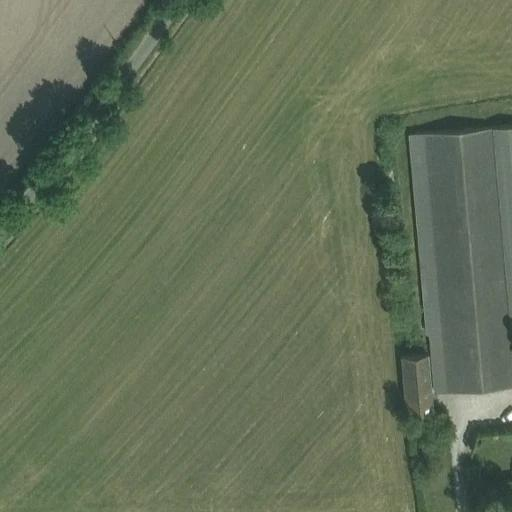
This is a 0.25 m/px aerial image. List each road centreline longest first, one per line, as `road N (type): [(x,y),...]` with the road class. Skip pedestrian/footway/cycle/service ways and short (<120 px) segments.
road 1 (unclassified): [(0,229),(183,0)]
road 2 (unknown): [(459,511),(462,415),(511,405)]
